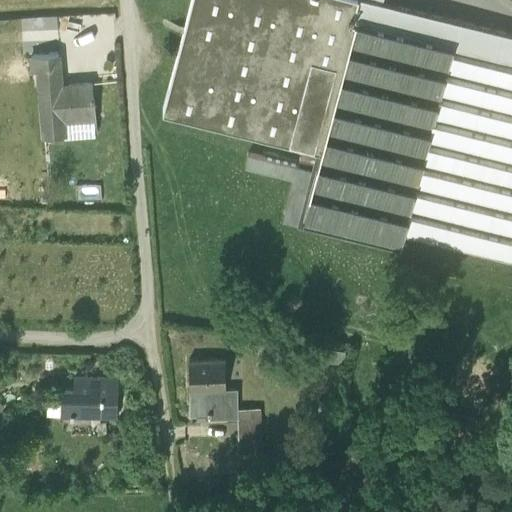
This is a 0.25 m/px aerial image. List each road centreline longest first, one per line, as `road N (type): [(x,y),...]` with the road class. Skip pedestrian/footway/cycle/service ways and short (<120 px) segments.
road 1 (residential): [(123,0),(149,341)]
road 2 (track): [(0,342),(149,341),(174,511)]
